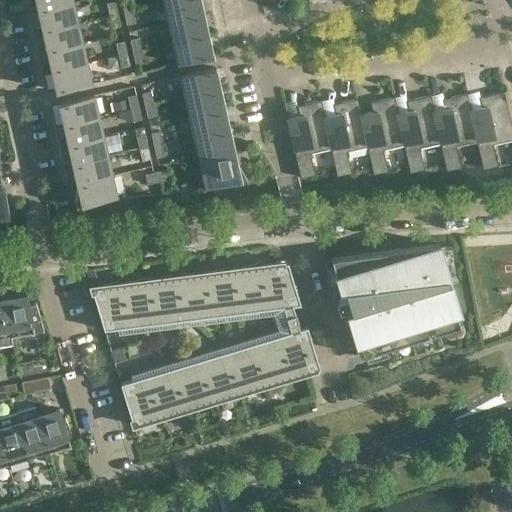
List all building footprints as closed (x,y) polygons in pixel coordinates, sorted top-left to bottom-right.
[(71,0),(32,0),(38,10),(72,2),(71,0)] [(123,12),(132,10),(129,0),(122,0),(120,0),(123,12)] [(169,23),(203,15),(199,0),(177,0),(165,3),(169,23)] [(42,30),(76,23),(72,2),(38,10),(42,30)] [(109,15),(118,13),(115,2),(106,4),(109,15)] [(132,10),(123,12),(126,25),(134,23),(132,10)] [(118,13),(109,15),(112,28),(120,27),(118,13)] [(174,43),(208,35),(203,15),(169,23),(174,43)] [(47,50),(81,42),(76,23),(42,30),(47,50)] [(208,35),(174,43),(178,63),(212,55),(208,35)] [(132,52),(141,50),(138,37),(130,39),(132,52)] [(118,55),(127,53),(124,40),(115,42),(118,55)] [(51,70),(85,62),(81,42),(47,50),(51,70)] [(141,50),(132,52),(135,64),(144,62),(141,50)] [(127,53),(118,55),(121,67),(129,65),(127,53)] [(85,62),(51,70),(56,91),(90,83),(85,62)] [(186,95),(220,88),(215,67),(181,75),(186,95)] [(220,88),(186,95),(190,115),(224,107),(220,88)] [(144,104),(153,103),(150,91),(142,93),(144,104)] [(483,168),(497,165),(492,144),(511,139),(511,128),(503,91),(480,96),(482,106),(471,109),(470,109),(477,141),(476,141),(483,168)] [(446,170),(461,166),(456,145),(476,141),(477,141),(470,109),(471,109),(467,93),(443,98),(445,108),(434,110),(433,110),(441,142),(440,143),(446,170)] [(130,108),(138,106),(136,94),(127,96),(130,108)] [(410,172),(424,168),(419,147),(440,143),(441,142),(433,110),(434,110),(430,94),(407,100),(409,110),(398,112),(397,112),(404,144),(403,144),(410,172)] [(63,123),(97,115),(93,95),(59,102),(63,123)] [(373,173),(388,170),(383,149),(403,144),(404,144),(397,112),(398,112),(394,96),(370,102),(372,111),(361,114),(360,114),(368,146),(367,146),(373,173)] [(337,175),(351,172),(346,151),(367,146),(368,146),(360,114),(361,114),(357,98),(334,103),(336,113),(325,116),(324,116),(331,148),(330,148),(337,175)] [(283,102),(300,177),(315,174),(310,153),(330,148),(331,148),(324,116),(325,116),(321,100),(297,105),(299,115),(288,118),(284,102),(283,102)] [(153,103),(144,104),(147,117),(156,115),(153,103)] [(138,106),(130,108),(133,121),(141,119),(138,106)] [(224,107),(190,115),(194,135),(229,127),(224,107)] [(68,143),(102,135),(97,115),(63,123),(68,143)] [(229,127),(194,135),(199,155),(233,148),(229,127)] [(150,132),(153,144),(162,142),(159,130),(150,132)] [(139,147),(148,145),(145,133),(136,135),(139,147)] [(72,162),(106,155),(102,135),(68,143),(72,162)] [(153,144),(156,157),(165,155),(162,142),(153,144)] [(139,147),(142,160),(151,158),(148,145),(139,147)] [(206,187),(244,178),(246,178),(235,158),(233,148),(199,155),(206,187)] [(106,155),(72,162),(77,183),(111,175),(106,155)] [(156,171),(159,181),(170,179),(168,168),(156,171)] [(159,181),(156,171),(144,174),(147,184),(159,181)] [(75,205),(115,196),(111,175),(77,183),(75,205)] [(7,216),(8,214),(8,210),(6,196),(4,196),(2,188),(0,188),(0,217),(4,217),(7,216)] [(328,300),(330,309),(334,316),(339,321),(346,326),(351,324),(360,354),(384,344),(390,363),(443,347),(435,322),(459,311),(439,243),(330,257),(340,290),(328,292),(328,300)] [(91,286),(104,329),(283,306),(291,330),(120,382),(133,425),(320,367),(307,325),(300,328),(293,304),(300,303),(287,261),(91,286)] [(33,309),(31,303),(30,303),(29,304),(27,295),(28,295),(27,294),(23,295),(22,293),(14,295),(14,297),(5,299),(11,334),(29,331),(35,331),(36,334),(44,333),(37,309),(33,309)] [(0,347),(13,345),(11,334),(5,299),(1,299),(1,297),(0,297),(0,347)] [(110,350),(114,361),(125,358),(121,346),(110,350)] [(20,375),(47,370),(44,358),(17,363),(20,375)] [(24,394),(50,389),(48,376),(21,381),(24,394)] [(5,384),(8,397),(18,395),(15,383),(5,384)] [(14,412),(27,456),(48,450),(38,416),(35,406),(14,412)] [(68,425),(64,416),(63,417),(64,417),(62,418),(60,410),(60,409),(59,408),(55,410),(38,416),(48,450),(65,445),(70,444),(70,443),(67,435),(69,434),(69,435),(70,434),(68,425)] [(0,416),(0,440),(7,463),(27,456),(14,412),(0,416)]
